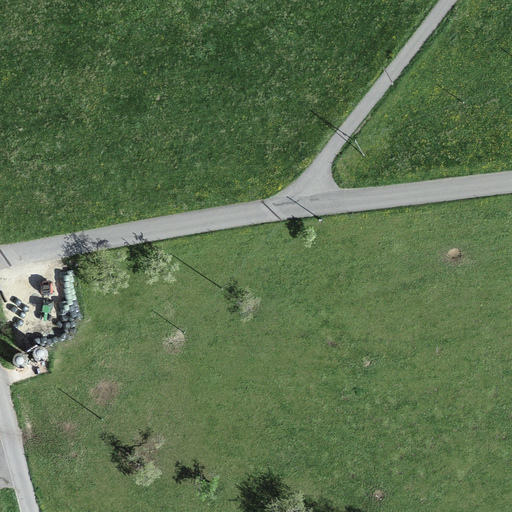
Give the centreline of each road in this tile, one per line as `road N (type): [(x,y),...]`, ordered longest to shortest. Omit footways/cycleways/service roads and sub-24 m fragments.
road 1 (unclassified): [(0,256),(306,201),(511,175)]
road 2 (track): [(452,0),(306,201)]
